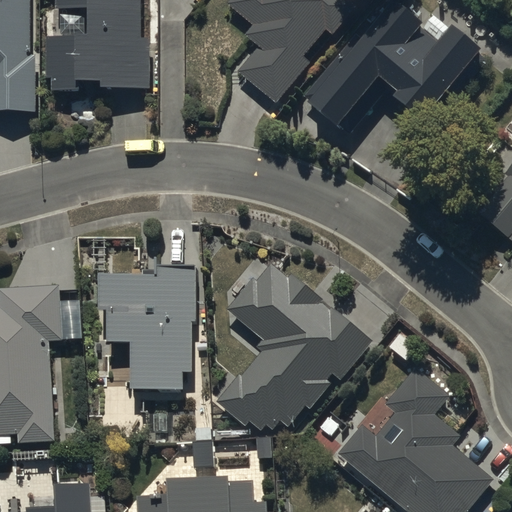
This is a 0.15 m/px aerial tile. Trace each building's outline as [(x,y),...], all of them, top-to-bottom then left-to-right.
[(0,0),(0,119),(41,118),(39,59),(34,59),(34,0),(0,0)] [(144,0),(58,0),(59,17),(93,17),(93,42),(49,43),(50,98),(154,96),(153,43),(145,43),(144,0)] [(261,50),(240,74),(277,107),(312,67),(306,62),(329,36),(335,41),(359,14),(344,0),(236,0),(228,10),(254,32),(247,39),(261,50)] [(380,29),(370,21),(305,99),(314,107),(310,113),(341,139),(385,87),(401,100),(395,107),(425,132),(430,126),(443,137),(460,116),(454,111),(492,66),(455,35),(443,50),(397,11),(380,29)] [(511,173),(478,214),(511,242),(511,173)] [(256,282),(230,314),(266,344),(261,350),(265,354),(220,410),(248,433),(252,427),(263,436),(268,430),(275,436),(283,427),(290,433),(308,411),(312,415),(333,389),(328,386),(334,378),(343,386),(376,346),(295,280),(292,283),(276,270),(262,287),(256,282)] [(162,282),(103,282),(104,319),(110,319),(110,349),(135,349),(135,395),(188,394),(187,378),(195,378),(195,329),(201,329),(200,271),(162,272),(162,282)] [(53,347),(65,346),(65,330),(80,330),(79,295),(65,295),(64,291),(1,294),(2,312),(0,312),(0,448),(13,447),(13,441),(20,440),(20,448),(58,446),(53,347)] [(365,430),(339,458),(404,511),(472,511),(496,483),(455,449),(463,441),(437,419),(452,401),(418,372),(386,410),(396,418),(377,439),(365,430)] [(355,479),(304,437),(298,444),(301,447),(287,464),(291,468),(286,474),(292,479),(297,472),(306,479),(311,473),(317,478),(321,473),(344,492),(355,479)] [(3,511),(1,483),(0,482),(0,511),(107,511),(107,500),(95,501),(94,490),(58,492),(59,511),(3,511)] [(141,511),(266,511),(267,509),(257,510),(255,488),(235,490),(234,484),(173,488),(174,500),(141,503),(141,511)]
